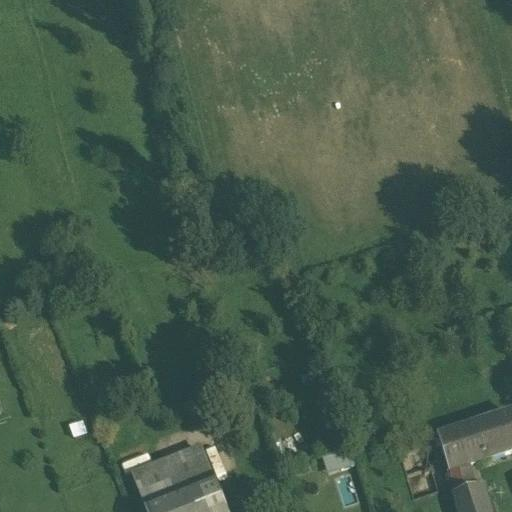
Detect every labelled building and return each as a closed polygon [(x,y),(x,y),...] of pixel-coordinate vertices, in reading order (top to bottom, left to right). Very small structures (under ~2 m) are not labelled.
[(226,379),(201,390),(208,406),(233,396),(226,379)] [(511,415),(438,439),(449,474),(464,469),(511,453),(511,415)] [(203,453),(133,480),(143,505),(213,478),(203,453)] [(464,469),(449,474),(456,495),(471,490),(464,469)] [(226,511),(213,478),(143,505),(146,511),(226,511)] [(456,495),(455,495),(459,511),(486,511),(478,487),(471,490),(456,495)]
